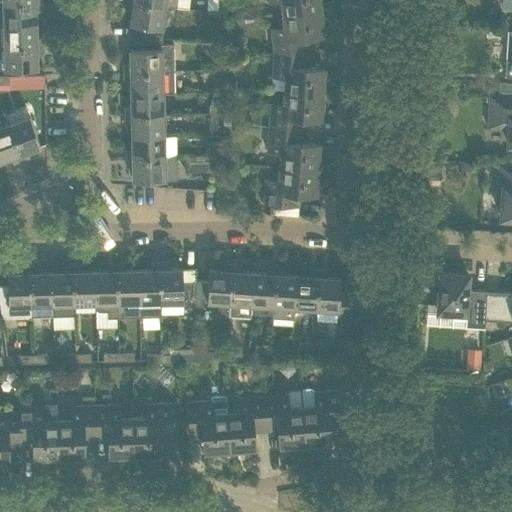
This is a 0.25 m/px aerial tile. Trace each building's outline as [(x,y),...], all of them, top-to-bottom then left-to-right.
[(217,0),(218,12),(226,12),(225,0),(217,0)] [(267,0),(267,1),(279,0),(281,13),(321,9),(319,0),(267,0)] [(511,0),(503,0),(503,8),(511,8),(511,0)] [(165,6),(127,1),(126,9),(132,10),(130,24),(162,28),(165,6)] [(41,11),(41,2),(0,3),(0,24),(35,24),(35,11),(41,11)] [(321,9),(281,13),(283,26),(270,28),(273,52),(302,51),(301,37),(324,34),(321,9)] [(226,12),(218,12),(218,28),(227,27),(226,12)] [(36,37),(35,24),(0,24),(0,46),(42,46),(42,37),(36,37)] [(504,60),(503,76),(511,76),(511,30),(510,60),(504,60)] [(160,48),(149,48),(129,49),(129,63),(123,63),(123,72),(162,71),(173,70),(172,44),(160,44),(160,48)] [(42,46),(0,46),(0,69),(37,68),(36,54),(42,54),(42,46)] [(302,51),(273,52),(271,76),(284,77),(283,90),(322,93),(324,67),(302,66),(302,51)] [(218,69),(227,70),(228,54),(219,54),(218,69)] [(227,70),(218,69),(217,85),(226,85),(227,70)] [(173,70),(162,71),(123,72),(124,80),(130,80),(130,93),(162,92),(174,92),(173,70)] [(44,74),(8,75),(8,84),(9,88),(44,87),(44,74)] [(0,75),(0,83),(8,84),(8,75),(0,75)] [(511,93),(511,82),(504,82),(503,93),(511,93)] [(322,93),(283,90),(282,104),(270,103),(268,127),(297,129),(298,117),(321,119),(322,93)] [(162,92),(130,93),(131,106),(124,106),(125,115),(163,114),(162,92)] [(511,96),(489,95),(487,127),(508,129),(507,145),(511,144),(511,96)] [(211,97),(210,113),(218,113),(219,98),(211,97)] [(218,113),(210,113),(209,128),(217,129),(218,113)] [(163,114),(125,115),(125,123),(131,123),(131,136),(164,135),(163,114)] [(29,116),(7,124),(20,160),(28,157),(26,151),(40,146),(29,116)] [(7,124),(0,126),(0,160),(10,157),(13,163),(20,160),(7,124)] [(297,129),(268,127),(266,152),(279,152),(278,166),(317,168),(319,143),(296,141),(297,129)] [(164,135),(131,136),(132,149),(125,150),(126,158),(164,157),(164,156),(164,135)] [(207,156),(215,156),(216,141),(208,141),(207,156)] [(164,156),(164,157),(126,158),(126,166),(132,166),(132,180),(177,179),(176,156),(164,156)] [(215,156),(207,156),(206,171),(214,172),(215,156)] [(442,160),(426,159),(425,178),(440,179),(442,160)] [(458,170),(470,171),(470,162),(459,161),(458,170)] [(511,164),(498,164),(496,203),(501,203),(500,218),(511,218),(511,164)] [(264,178),(264,183),(263,203),(292,205),(293,193),(316,194),(317,168),(278,166),(277,179),(264,178)] [(151,269),(137,269),(138,301),(139,316),(160,315),(160,313),(160,301),(159,262),(151,263),(151,269)] [(182,268),(167,268),(167,262),(159,262),(160,301),(160,313),(182,313),(182,306),(194,306),(195,280),(182,280),(182,268)] [(124,263),(116,264),(117,302),(117,316),(139,316),(138,301),(137,269),(124,269),(124,263)] [(208,280),(195,280),(194,306),(206,307),(207,301),(218,301),(217,315),(228,315),(232,264),(223,263),(223,270),(209,269),(208,280)] [(107,264),(107,270),(94,270),(95,303),(95,309),(97,310),(107,310),(107,316),(117,316),(117,302),(116,264),(107,264)] [(232,264),(228,315),(250,317),(250,313),(253,272),(240,271),(240,264),(232,264)] [(64,271),(51,272),(52,316),(74,315),(73,303),(72,265),(64,265),(64,271)] [(81,265),(72,265),(73,303),(95,303),(94,270),(81,271),(81,265)] [(7,273),(7,284),(0,284),(0,312),(1,317),(30,316),(29,266),(21,266),(21,272),(7,273)] [(38,266),(29,266),(30,316),(52,316),(51,272),(38,272),(38,266)] [(266,273),(253,272),(250,313),(272,314),(275,267),(266,266),(266,273)] [(275,267),(272,314),(271,317),(293,319),(294,307),(296,275),(283,274),(283,268),(275,267)] [(296,275),(294,307),(315,308),(318,270),(309,269),(309,276),(296,275)] [(318,270),(315,308),(337,310),(336,314),(360,316),(361,292),(339,291),(340,278),(326,277),(326,270),(318,270)] [(467,275),(439,273),(437,311),(453,312),(452,318),(471,319),(470,327),(484,328),(485,320),(485,290),(466,289),(467,275)] [(511,291),(485,290),(485,320),(511,321),(511,320),(511,291)] [(328,339),(313,341),(314,349),(329,348),(328,339)] [(314,349),(313,341),(298,342),(298,350),(314,349)] [(285,343),(270,344),(270,352),(285,351),(285,343)] [(270,352),(270,344),(254,345),(255,353),(270,352)] [(241,349),(226,350),(226,358),(242,357),(241,349)] [(226,358),(226,350),(210,351),(211,359),(226,358)] [(118,360),(118,352),(102,353),(103,361),(118,360)] [(133,352),(118,352),(118,360),(133,360),(133,352)] [(75,362),(75,353),(59,354),(60,362),(75,362)] [(90,353),(75,353),(75,362),(90,361),(90,353)] [(161,354),(161,362),(177,362),(176,353),(161,354)] [(32,363),(31,354),(16,355),(16,363),(32,363)] [(47,354),(31,354),(32,363),(47,362),(47,354)] [(161,362),(161,354),(146,354),(146,363),(161,362)] [(466,370),(478,371),(478,356),(466,355),(466,370)] [(338,389),(313,391),(311,389),(300,390),(304,444),(330,442),(329,425),(341,424),(338,389)] [(289,391),(287,393),(262,395),(265,425),(277,424),(279,446),(304,444),(300,390),(289,391)] [(209,400),(186,402),(188,417),(189,431),(201,430),(203,452),(229,450),(226,411),(224,393),(209,395),(209,400)] [(262,395),(238,397),(239,410),(226,411),(229,450),(255,448),(253,426),(265,425),(262,395)] [(146,416),(133,416),(134,455),(159,455),(159,438),(172,437),(171,402),(146,403),(146,416)] [(71,418),(57,418),(58,457),(84,457),(83,434),(95,434),(95,404),(70,405),(71,418)] [(134,455),(133,416),(119,416),(119,404),(95,404),(95,434),(107,433),(108,456),(134,455)] [(0,462),(9,463),(8,440),(20,440),(19,406),(18,406),(18,410),(0,410),(0,462)] [(44,406),(19,406),(20,440),(20,445),(21,445),(21,435),(32,435),(32,458),(58,457),(57,418),(44,418),(44,406)] [(500,425),(503,436),(511,433),(511,424),(511,422),(500,425)]
